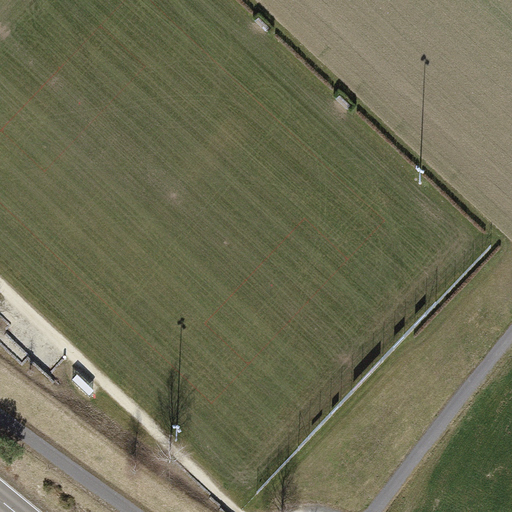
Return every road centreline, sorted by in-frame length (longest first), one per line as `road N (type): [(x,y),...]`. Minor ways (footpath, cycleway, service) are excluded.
road 1 (track): [(241,511),(0,285)]
road 2 (track): [(374,511),(511,333)]
road 3 (track): [(0,415),(134,511)]
